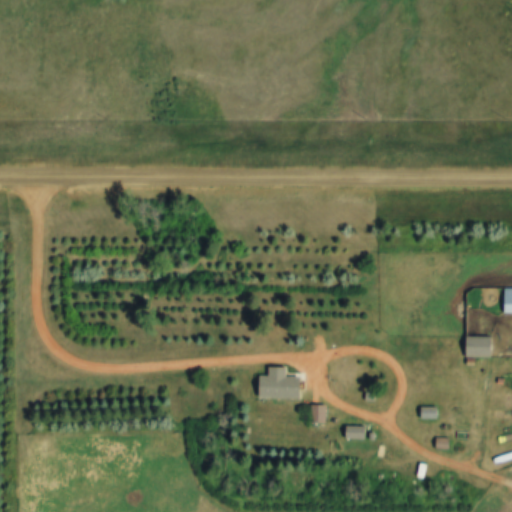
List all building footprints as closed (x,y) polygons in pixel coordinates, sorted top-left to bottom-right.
[(511,313),(511,288),(501,288),(501,313),(511,313)] [(488,357),(488,336),(461,336),(461,357),(488,357)] [(254,376),(254,399),(288,399),(288,377),(254,376)] [(323,406),(308,406),(308,424),(323,424),(323,406)] [(342,440),(364,440),(364,427),(342,427),(342,440)]
